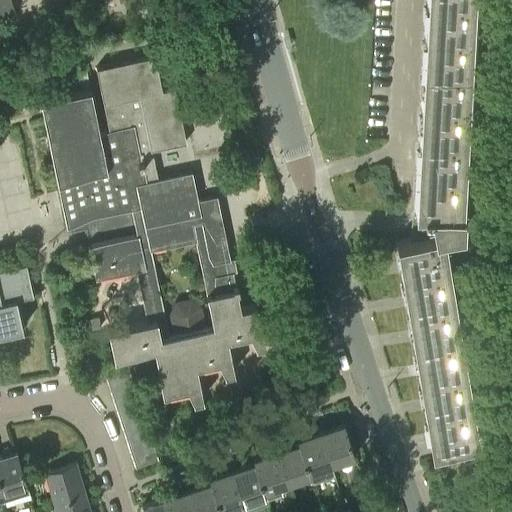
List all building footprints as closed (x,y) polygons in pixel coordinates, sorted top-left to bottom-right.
[(0,0),(0,16),(14,12),(10,0),(0,0)] [(469,72),(472,0),(424,0),(413,210),(422,210),(421,212),(429,213),(431,223),(432,234),(395,240),(429,448),(477,440),(442,233),(462,230),(463,211),(461,211),(469,72)] [(164,4),(173,34),(183,32),(174,1),(164,4)] [(153,54),(95,67),(108,129),(98,131),(89,88),(81,89),(39,98),(66,228),(85,230),(95,278),(135,270),(146,321),(107,329),(113,356),(153,347),(157,366),(156,366),(161,393),(186,388),(191,399),(192,400),(202,398),(195,365),(217,361),(223,372),(223,373),(233,371),(226,338),(249,334),(254,344),(254,346),(264,344),(256,304),(239,307),(235,289),(238,288),(236,283),(235,283),(232,271),(235,271),(233,258),(229,259),(216,195),(197,199),(191,171),(157,178),(151,149),(185,141),(173,87),(160,89),(153,54)] [(0,267),(0,332),(20,328),(22,328),(15,297),(32,294),(25,262),(0,267)] [(100,327),(98,316),(88,318),(90,329),(100,327)] [(105,376),(109,388),(132,380),(128,369),(105,376)] [(109,388),(112,399),(135,392),(132,380),(109,388)] [(112,399),(116,410),(139,403),(135,392),(112,399)] [(116,410),(120,422),(143,414),(139,403),(116,410)] [(120,422),(124,433),(146,426),(143,414),(120,422)] [(343,422),(319,430),(330,463),(353,455),(343,422)] [(124,433),(127,445),(150,437),(146,426),(124,433)] [(297,442),(308,470),(330,463),(319,430),(296,437),(297,442)] [(150,437),(127,445),(131,456),(154,449),(150,437)] [(297,442),(274,449),(285,482),(309,474),(308,470),(297,442)] [(131,456),(135,467),(157,460),(154,449),(131,456)] [(253,461),(264,489),(285,482),(274,449),(251,457),(253,461)] [(16,450),(0,455),(0,489),(2,496),(27,488),(16,450)] [(43,470),(48,485),(55,507),(86,498),(75,461),(43,470)] [(253,461),(230,469),(240,502),(265,494),(264,489),(253,461)] [(208,481),(219,509),(240,502),(230,469),(207,476),(208,481)] [(208,481),(185,488),(193,511),(220,511),(219,509),(208,481)] [(193,511),(185,488),(163,495),(168,511),(193,511)] [(143,511),(168,511),(163,495),(140,503),(143,511)] [(90,511),(86,498),(55,507),(55,511),(90,511)]
